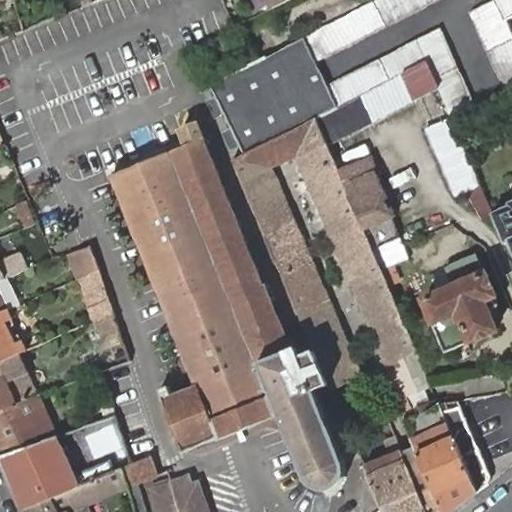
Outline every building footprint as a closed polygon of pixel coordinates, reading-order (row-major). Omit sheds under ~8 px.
[(83,0),(78,0),(53,10),(55,18),(85,6),(83,0)] [(269,0),(274,8),(290,0),(269,0)] [(378,0),(306,37),(317,61),(436,0),(378,0)] [(506,90),(511,87),(511,33),(507,20),(511,17),(511,0),(497,0),(472,13),(506,90)] [(441,29),(328,86),(339,108),(428,62),(439,89),(452,117),(476,106),(441,29)] [(241,146),(246,155),(299,128),(316,119),(339,108),(328,86),(317,61),(306,37),(266,57),(211,85),(217,96),(208,101),(216,117),(226,113),(233,129),(224,133),(233,150),(241,146)] [(217,61),(202,69),(208,80),(223,71),(217,61)] [(428,62),(339,108),(316,119),(328,146),(439,89),(428,62)] [(470,159),(466,151),(452,117),(425,128),(456,198),(482,187),(481,185),(470,159)] [(299,128),(246,155),(234,161),(242,178),(316,350),(331,384),(332,388),(362,376),(353,356),(344,360),(328,324),(337,319),(287,203),(278,208),(262,170),(271,166),(298,155),(307,151),(323,188),(313,192),(330,231),(340,227),(348,246),(338,250),(363,307),(373,303),(388,341),(379,345),(388,365),(400,360),(418,352),(383,270),(339,170),(328,146),(316,119),(299,128)] [(302,356),(298,347),(294,349),(266,284),(264,285),(199,124),(181,131),(187,145),(113,175),(198,384),(172,395),(169,386),(159,390),(184,451),(219,437),(219,438),(223,437),(280,413),(308,482),(313,487),(319,490),(324,491),(334,488),(341,484),(345,478),(346,473),(346,466),(345,462),(316,390),(331,384),(316,350),(302,356)] [(298,155),(313,192),(323,188),(307,151),(298,155)] [(370,157),(339,170),(377,256),(404,245),(392,217),(395,215),(370,157)] [(287,203),(271,166),(262,170),(278,208),(287,203)] [(490,181),(481,185),(482,187),(489,202),(497,198),(490,181)] [(26,227),(38,221),(30,200),(18,206),(26,227)] [(511,203),(510,204),(511,206),(494,214),(507,244),(511,242),(511,203)] [(330,231),(338,250),(348,246),(340,227),(330,231)] [(404,245),(377,256),(383,270),(410,259),(404,245)] [(80,279),(99,271),(91,247),(72,254),(80,279)] [(0,281),(7,278),(29,269),(21,252),(0,261),(0,281)] [(455,287),(425,300),(447,351),(497,330),(488,310),(499,305),(495,297),(497,296),(487,274),(485,274),(477,255),(447,267),(455,287)] [(99,271),(80,279),(95,320),(114,313),(108,295),(99,271)] [(7,278),(0,281),(0,293),(8,311),(19,306),(7,278)] [(0,293),(0,314),(8,311),(0,293)] [(363,307),(379,345),(388,341),(373,303),(363,307)] [(8,311),(0,314),(0,361),(4,360),(18,354),(27,350),(22,341),(12,346),(1,324),(12,319),(8,311)] [(100,334),(119,327),(114,313),(95,320),(100,334)] [(344,360),(353,356),(337,319),(328,324),(344,360)] [(4,360),(0,361),(0,410),(16,404),(38,396),(18,354),(4,360)] [(362,376),(332,388),(341,409),(378,394),(368,373),(362,376)] [(0,457),(0,458),(56,437),(38,396),(16,404),(0,410),(0,457)] [(461,400),(441,402),(464,459),(479,493),(492,482),(493,472),(461,400)] [(404,418),(416,446),(444,511),(454,511),(479,493),(464,459),(441,402),(404,418)] [(115,471),(123,468),(134,463),(117,415),(56,437),(0,458),(24,509),(115,471)] [(376,464),(367,468),(385,510),(385,511),(444,511),(416,446),(403,452),(397,437),(386,441),(391,454),(375,461),(376,464)] [(134,463),(123,468),(128,484),(136,482),(157,475),(151,456),(134,463)] [(69,511),(86,505),(129,487),(128,484),(123,468),(115,471),(24,509),(25,511),(69,511)] [(209,511),(202,491),(196,494),(193,482),(190,474),(170,480),(171,483),(152,490),(159,511),(209,511)] [(199,480),(193,482),(196,494),(202,491),(199,480)] [(146,511),(136,482),(128,484),(129,487),(137,511),(146,511)]
